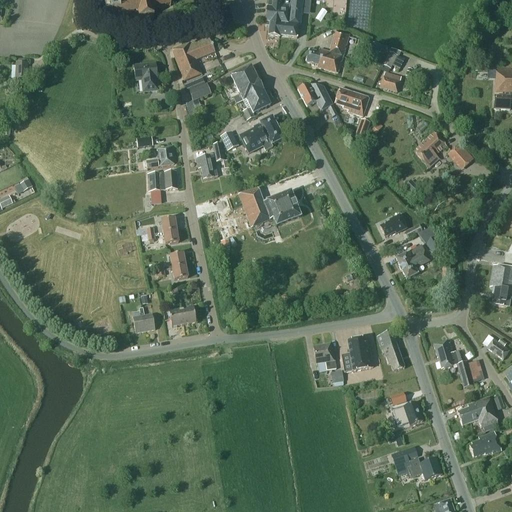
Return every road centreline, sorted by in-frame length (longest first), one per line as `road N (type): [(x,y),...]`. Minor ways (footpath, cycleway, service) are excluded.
road 1 (residential): [(217,341),(163,46)]
road 2 (residential): [(511,176),(432,114),(287,68),(270,73)]
road 3 (tertiary): [(398,310),(270,73)]
road 4 (residential): [(217,341),(126,355),(71,348),(45,332),(0,273)]
road 5 (tertiary): [(466,511),(406,328)]
road 6 (residential): [(398,310),(217,341)]
road 7 (residential): [(456,317),(485,218),(511,182)]
